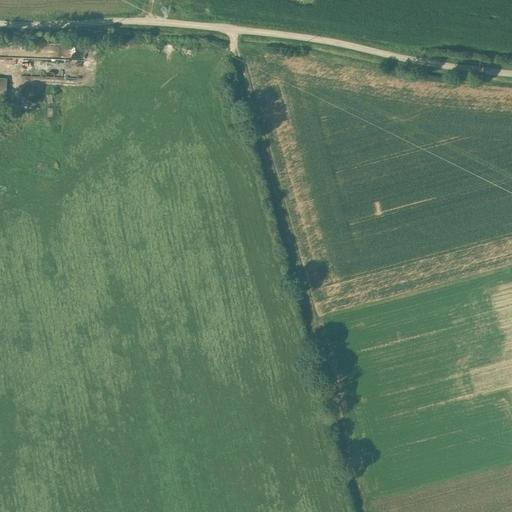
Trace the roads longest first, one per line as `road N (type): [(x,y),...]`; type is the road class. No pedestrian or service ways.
road 1 (unclassified): [(0,21),(151,18),(296,32),(511,70)]
road 2 (track): [(365,511),(232,26)]
